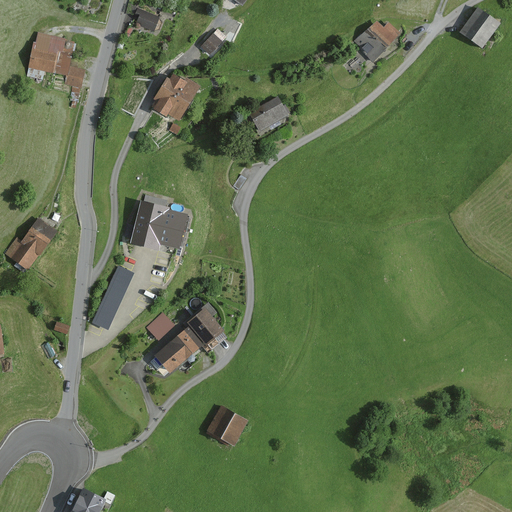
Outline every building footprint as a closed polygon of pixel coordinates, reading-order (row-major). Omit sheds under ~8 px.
[(154,32),(160,17),(138,8),(136,14),(140,15),(136,25),(154,32)] [(460,32),(481,48),(500,23),(479,8),(460,32)] [(373,63),(401,34),(388,22),(383,28),(377,21),(354,41),(365,51),(363,52),(373,63)] [(200,48),(209,56),(225,37),(217,30),(200,48)] [(71,63),(76,41),(39,33),(36,44),(34,43),(29,68),(66,76),(64,85),(72,87),(70,101),(73,101),(71,107),(76,109),(78,101),(79,101),(79,88),(83,89),(87,70),(78,68),(78,64),(71,63)] [(179,121),(200,87),(186,78),(184,81),(173,74),(170,79),(167,77),(153,100),(157,102),(152,109),(167,117),(168,114),(179,121)] [(260,131),(288,115),(277,96),(249,112),(260,131)] [(173,123),(169,131),(177,135),(181,127),(173,123)] [(248,178),(243,175),(236,186),(241,189),(248,178)] [(144,201),(141,200),(129,244),(159,252),(161,245),(178,249),(187,215),(168,210),(169,208),(165,207),(167,200),(145,195),(144,201)] [(56,232),(38,219),(23,241),(17,237),(5,254),(28,271),(56,232)] [(135,274),(118,266),(92,322),(109,330),(135,274)] [(205,306),(184,324),(187,328),(202,346),(208,353),(227,338),(223,332),(225,331),(205,306)] [(163,312),(146,328),(159,341),(175,326),(163,312)] [(70,326),(56,322),(54,329),(68,333),(70,326)] [(187,328),(171,341),(186,359),(202,346),(187,328)] [(171,341),(155,356),(156,357),(150,362),(157,369),(162,365),(170,373),(186,359),(171,341)] [(47,342),(41,346),(48,358),(55,355),(47,342)] [(244,424),(220,410),(205,434),(230,448),(244,424)] [(100,511),(106,500),(83,488),(70,511),(100,511)]
